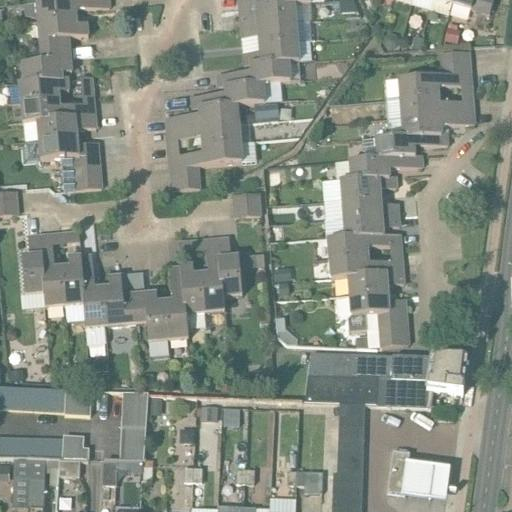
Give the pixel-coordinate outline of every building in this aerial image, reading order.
[(62,5),(62,4),(48,5),(48,4),(35,5),(37,26),(45,26),(76,23),(75,15),(109,12),(108,0),(100,0),(100,1),(62,5)] [(255,12),(295,8),(325,5),(324,0),(237,0),(239,13),(255,12)] [(394,0),(393,4),(411,9),(413,0),(394,0)] [(413,0),(411,9),(429,15),(433,0),(413,0)] [(433,0),(429,15),(448,20),(452,8),(451,8),(453,0),(433,0)] [(453,0),(451,8),(452,8),(489,19),(494,0),(453,0)] [(353,4),(339,5),(339,16),(357,15),(353,4)] [(240,32),(297,27),(295,8),(255,12),(239,13),(240,32)] [(39,56),(69,54),(69,43),(88,42),(87,29),(76,30),(76,23),(45,26),(37,26),(39,56)] [(241,43),(258,41),(259,50),(299,46),(297,27),(240,32),(241,43)] [(457,47),(461,30),(448,27),(444,44),(457,47)] [(363,28),(353,29),(354,42),(364,41),(363,28)] [(374,36),(378,44),(382,44),(385,34),(382,31),(378,31),(374,36)] [(385,40),(383,46),(386,51),(391,53),(396,51),(398,44),(395,39),(390,37),(385,40)] [(424,42),(413,40),(412,52),(422,53),(424,42)] [(250,69),(290,66),(312,64),(310,45),(299,46),(259,50),(259,57),(243,58),(244,70),(250,69)] [(22,89),(24,89),(62,86),(62,84),(61,78),(71,77),(69,54),(39,56),(40,66),(21,68),(22,87),(22,89)] [(440,70),(469,67),(468,56),(439,58),(440,70)] [(218,91),(224,91),(264,88),(273,87),(291,85),(290,66),(250,69),(251,77),(217,80),(218,91)] [(442,81),(470,79),(469,67),(440,70),(441,80),(442,81)] [(439,92),(461,91),(471,90),(470,79),(442,81),(441,80),(397,83),(399,103),(386,104),(386,105),(440,100),(439,92)] [(93,102),(92,94),(91,81),(80,82),(82,103),(93,102)] [(62,86),(24,89),(22,89),(22,87),(18,87),(20,108),(59,105),(58,97),(69,96),(67,83),(62,84),(62,86)] [(236,109),(237,109),(237,110),(266,107),(264,88),(224,91),(225,99),(191,102),(192,113),(198,113),(236,109)] [(386,105),(387,124),(473,117),(472,106),(440,108),(440,100),(386,105)] [(20,108),(21,127),(37,125),(95,121),(93,102),(82,103),(83,110),(60,112),(59,105),(20,108)] [(254,109),(255,119),(255,126),(279,124),(277,107),(254,109)] [(166,135),(239,129),(237,110),(236,110),(236,109),(198,113),(199,120),(165,123),(166,135)] [(473,117),(387,124),(389,141),(389,142),(402,141),(441,139),(440,131),(474,129),(473,117)] [(95,121),(37,125),(38,145),(77,142),(76,134),(96,133),(95,121)] [(204,150),(240,147),(239,129),(166,135),(168,154),(179,153),(178,145),(203,143),(204,150)] [(374,142),(374,143),(376,162),(376,164),(415,160),(414,152),(448,150),(447,138),(441,139),(402,141),(389,142),(389,141),(374,142)] [(74,173),(99,171),(97,147),(77,149),(77,142),(38,145),(40,165),(73,162),(74,173)] [(197,170),(198,171),(242,167),(240,147),(204,150),(205,159),(180,161),(179,153),(168,154),(170,173),(197,170)] [(348,164),(350,183),(350,184),(389,181),(388,174),(422,171),(421,160),(415,160),(376,164),(376,162),(348,164)] [(171,185),(198,182),(198,171),(197,170),(170,173),(171,185)] [(75,184),(100,182),(99,171),(74,173),(75,184)] [(339,184),(339,185),(341,205),(380,202),(379,194),(396,193),(395,181),(389,181),(350,184),(350,183),(339,184)] [(100,182),(75,184),(76,196),(101,193),(100,182)] [(198,182),(171,185),(172,196),(199,193),(198,182)] [(0,209),(17,208),(15,196),(0,197),(0,209)] [(234,211),(261,209),(260,198),(233,200),(234,211)] [(341,205),(342,223),(342,224),(398,220),(397,208),(381,209),(380,202),(341,205)] [(17,208),(0,209),(0,220),(17,219),(17,208)] [(235,223),(262,220),(261,209),(234,211),(235,223)] [(326,244),(345,243),(383,240),(382,232),(399,231),(398,220),(342,224),(342,223),(324,224),(326,244)] [(59,249),(67,249),(80,248),(79,236),(58,238),(59,249)] [(52,250),(59,249),(58,238),(40,240),(45,298),(45,299),(44,299),(45,313),(65,311),(62,272),(54,273),(52,250)] [(327,264),(367,261),(367,253),(390,251),(391,259),(401,258),(401,250),(400,239),(383,240),(345,243),(326,244),(327,264)] [(21,261),(25,301),(44,299),(45,299),(45,298),(40,240),(28,241),(29,261),(21,261)] [(243,300),(240,273),(239,259),(230,260),(229,242),(217,243),(223,302),(224,302),(243,300)] [(204,318),(225,316),(224,302),(223,302),(217,243),(198,245),(199,256),(206,256),(208,279),(201,279),(204,318)] [(178,258),(199,256),(198,245),(177,247),(178,258)] [(263,258),(255,259),(256,272),(265,271),(264,258),(263,258)] [(347,283),(403,279),(401,258),(391,259),(391,266),(368,268),(367,261),(327,264),(329,283),(347,282),(347,283)] [(106,332),(102,293),(95,294),(92,260),(81,261),(83,310),(85,334),(106,332)] [(65,311),(83,310),(81,261),(68,262),(69,272),(62,272),(65,311)] [(204,318),(201,279),(193,280),(192,270),(181,271),(187,333),(188,333),(206,331),(204,318)] [(169,272),(172,306),(164,307),(168,346),(189,344),(188,333),(187,333),(181,271),(169,272)] [(273,272),(274,286),(291,284),(290,271),(273,272)] [(348,301),(388,298),(387,290),(404,288),(403,279),(347,283),(348,301)] [(136,329),(133,299),(123,300),(121,281),(108,282),(109,293),(102,293),(106,332),(136,329)] [(280,299),(289,298),(288,286),(279,287),(280,299)] [(148,347),(168,346),(164,307),(157,308),(156,297),(133,299),(136,329),(146,328),(148,347)] [(388,306),(388,298),(348,301),(350,320),(348,325),(349,336),(368,335),(366,319),(378,318),(379,330),(407,328),(405,304),(388,306)] [(379,341),(408,339),(407,328),(379,330),(379,341)] [(277,341),(287,350),(297,350),(298,343),(285,333),(277,334),(277,341)] [(379,341),(380,352),(408,349),(408,339),(379,341)] [(356,341),(357,352),(369,353),(368,340),(356,341)] [(304,406),(384,409),(428,411),(429,396),(446,399),(446,398),(463,400),(468,364),(311,357),(304,406)] [(22,374),(7,375),(8,385),(23,384),(22,374)] [(252,376),(253,390),(266,389),(265,375),(252,376)] [(192,378),(194,389),(205,388),(204,376),(192,378)] [(61,381),(54,377),(49,385),(56,389),(61,381)] [(79,387),(90,386),(89,377),(78,378),(79,387)] [(109,378),(101,379),(101,382),(102,392),(110,391),(109,378)] [(141,378),(141,391),(154,391),(154,378),(141,378)] [(230,381),(221,382),(222,395),(232,395),(230,381)] [(1,413),(12,414),(13,391),(2,390),(1,413)] [(12,414),(22,414),(23,391),(13,391),(12,414)] [(22,414),(33,415),(34,392),(23,391),(22,414)] [(33,415),(43,416),(44,392),(34,392),(33,415)] [(43,416),(54,416),(55,393),(44,392),(43,416)] [(54,416),(64,417),(65,406),(66,393),(55,393),(54,416)] [(65,406),(91,408),(92,395),(66,393),(65,406)] [(122,408),(148,409),(149,398),(123,397),(122,408)] [(149,418),(161,419),(162,402),(149,402),(149,418)] [(65,406),(64,417),(64,419),(90,421),(91,408),(65,406)] [(122,419),(147,420),(148,409),(122,408),(122,419)] [(339,420),(364,421),(364,410),(344,409),(339,409),(339,420)] [(202,411),(201,426),(217,426),(218,411),(202,411)] [(224,413),(224,430),(238,430),(238,414),(224,413)] [(121,430),(146,431),(147,420),(122,419),(121,430)] [(338,432),(364,433),(364,421),(339,420),(338,432)] [(121,442),(145,443),(146,431),(121,430),(121,442)] [(338,444),(363,444),(364,433),(338,432),(338,444)] [(180,433),(180,447),(194,447),(194,433),(180,433)] [(63,451),(83,452),(84,440),(63,439),(63,443),(63,451)] [(0,462),(10,463),(10,441),(0,440),(0,462)] [(10,463),(20,464),(21,441),(10,441),(10,463)] [(20,464),(31,464),(31,441),(21,441),(20,464)] [(31,464),(41,464),(42,442),(31,441),(31,464)] [(41,464),(52,465),(53,442),(42,442),(41,464)] [(52,465),(59,465),(63,465),(63,451),(63,443),(53,442),(52,465)] [(120,453),(144,454),(145,443),(121,442),(120,453)] [(338,455),(363,456),(363,444),(338,444),(338,455)] [(63,465),(80,465),(88,466),(89,452),(83,452),(63,451),(63,465)] [(144,454),(120,453),(120,464),(143,465),(144,454)] [(337,467),(363,467),(363,456),(338,455),(337,467)] [(387,496),(401,497),(403,498),(409,457),(393,455),(387,496)] [(12,511),(14,511),(43,511),(45,473),(51,473),(50,489),(58,489),(58,480),(59,465),(52,465),(41,464),(31,464),(20,464),(10,463),(0,462),(0,475),(8,476),(7,493),(13,493),(12,511)] [(143,473),(153,474),(153,464),(145,463),(145,470),(143,470),(143,473)] [(59,465),(58,480),(80,481),(80,465),(63,465),(59,465)] [(116,490),(117,465),(103,465),(102,490),(116,490)] [(133,466),(133,477),(142,477),(143,466),(133,466)] [(333,478),(362,479),(363,467),(337,467),(337,477),(333,477),(333,478)] [(451,507),(456,474),(410,467),(405,500),(451,507)] [(184,486),(193,486),(193,472),(185,472),(184,486)] [(193,472),(193,486),(202,486),(202,472),(193,472)] [(153,474),(143,473),(143,485),(152,485),(153,474)] [(236,488),(245,488),(246,474),(237,473),(236,488)] [(246,474),(245,488),(248,488),(248,489),(254,489),(255,474),(246,474)] [(287,490),(296,490),(296,476),(288,475),(287,490)] [(296,476),(296,490),(304,490),(304,497),(322,498),(323,476),(296,476)] [(333,490),(362,491),(362,479),(333,478),(333,490)] [(332,501),(361,502),(362,491),(333,490),(332,501)] [(331,511),(361,511),(361,502),(332,501),(331,511)]
